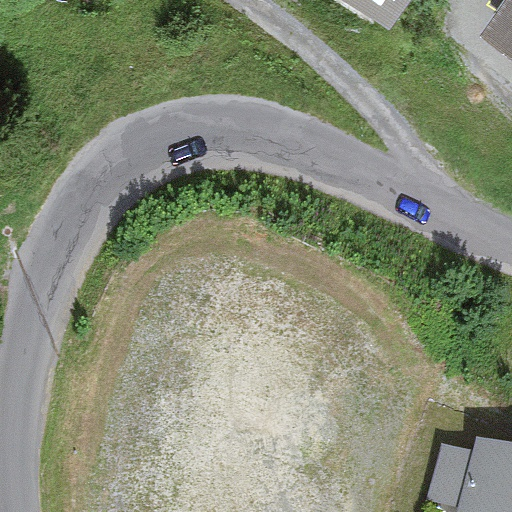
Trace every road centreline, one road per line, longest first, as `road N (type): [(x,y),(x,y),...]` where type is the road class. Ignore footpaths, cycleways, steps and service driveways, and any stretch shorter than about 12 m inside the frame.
road 1 (unclassified): [(511,244),(299,148),(225,128),(148,137),(76,198),(44,270),(17,372),(21,511)]
road 2 (track): [(452,219),(386,123),(247,0)]
